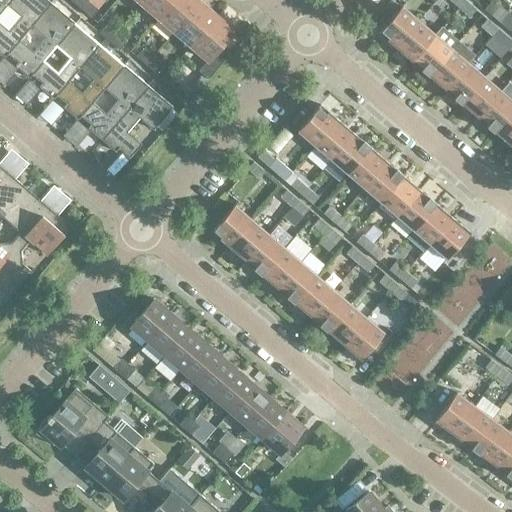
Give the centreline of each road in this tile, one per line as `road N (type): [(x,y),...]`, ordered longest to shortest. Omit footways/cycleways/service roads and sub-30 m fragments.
road 1 (residential): [(481,511),(140,231)]
road 2 (residential): [(511,210),(305,37)]
road 3 (residential): [(305,37),(140,231)]
road 4 (residential): [(140,231),(0,396)]
road 5 (residential): [(140,231),(0,111)]
